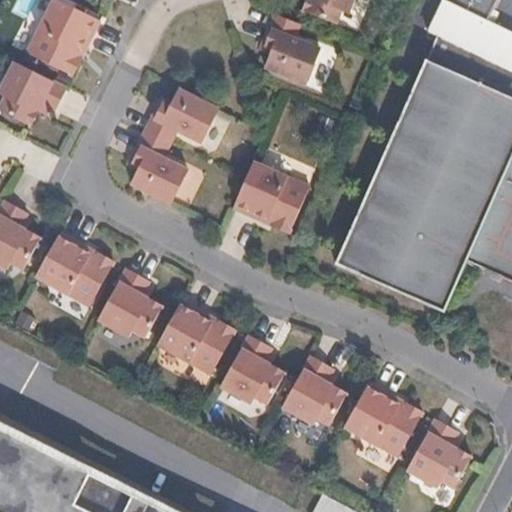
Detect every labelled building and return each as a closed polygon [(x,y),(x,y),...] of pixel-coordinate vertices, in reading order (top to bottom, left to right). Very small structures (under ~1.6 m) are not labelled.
[(84,47),(99,19),(62,0),(50,0),(25,50),(40,57),(71,73),(79,57),(75,54),(80,44),(84,47)] [(346,14),(351,0),(304,0),(300,11),(333,25),(339,12),(346,14)] [(511,32),(488,20),(497,0),(441,0),(427,30),(437,34),(423,63),(490,95),(511,105),(511,32)] [(305,80),(317,49),(292,37),(298,23),(272,12),(261,39),(272,44),(264,65),(305,80)] [(79,57),(84,47),(80,44),(75,54),(79,57)] [(54,110),(66,86),(13,60),(0,87),(0,93),(5,96),(0,105),(0,109),(30,125),(41,104),(54,110)] [(511,105),(490,95),(423,63),(382,156),(334,264),(422,303),(443,313),(466,261),(511,281),(511,105)] [(199,145),(217,110),(198,101),(177,91),(167,110),(157,105),(143,132),(169,144),(175,132),(199,145)] [(168,207),(186,172),(161,159),(169,144),(143,132),(128,161),(139,166),(129,186),(156,200),(168,207)] [(286,235),(306,189),(252,164),(244,182),(232,211),(259,223),(261,219),(271,224),(269,228),(286,235)] [(22,269),(40,237),(19,225),(26,213),(2,199),(0,203),(0,265),(6,268),(10,262),(22,269)] [(271,224),(261,219),(259,223),(269,228),(271,224)] [(88,304),(113,258),(95,250),(93,254),(84,249),(86,245),(57,230),(34,275),(88,304)] [(95,250),(86,245),(84,249),(93,254),(95,250)] [(162,305),(141,293),(148,280),(124,267),(97,318),(128,336),(132,329),(144,336),(162,305)] [(210,373),(235,329),(218,319),(215,323),(205,318),(208,313),(189,303),(180,298),(156,343),(210,373)] [(218,319),(208,313),(205,318),(215,323),(218,319)] [(285,371),(264,360),(271,347),(247,334),(242,344),(220,385),(251,402),(255,396),(267,403),(285,371)] [(329,424),(347,392),(325,380),(332,368),(309,355),(282,406),(313,423),(317,416),(329,424)] [(422,412),(406,403),(403,408),(393,402),(397,397),(374,385),(368,382),(343,426),(397,457),(422,412)] [(406,403),(397,397),(393,402),(403,408),(406,403)] [(471,456),(450,444),(457,432),(434,419),(406,469),(437,488),(441,481),(453,488),(471,456)] [(164,511),(0,430),(0,511),(164,511)] [(354,511),(329,499),(323,495),(313,511),(354,511)]
